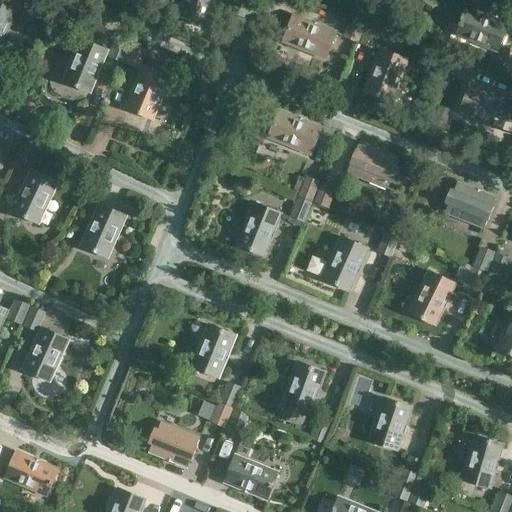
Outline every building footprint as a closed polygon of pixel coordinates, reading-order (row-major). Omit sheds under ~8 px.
[(183,0),(180,16),(208,22),(212,0),(183,0)] [(0,45),(15,11),(0,4),(0,45)] [(497,52),(508,26),(465,8),(455,35),(497,52)] [(325,59),(335,33),(293,16),(282,42),(325,59)] [(343,38),(358,44),(365,24),(350,18),(343,38)] [(373,49),(380,30),(367,25),(360,43),(373,49)] [(122,64),(131,44),(115,38),(107,57),(122,64)] [(63,83),(89,93),(106,51),(81,40),(63,83)] [(139,71),(147,51),(131,44),(122,64),(139,71)] [(406,60),(383,51),(380,50),(364,92),(390,103),(406,60)] [(450,75),(470,83),(476,68),(456,59),(450,75)] [(143,67),(126,109),(152,120),(169,78),(143,67)] [(501,129),(511,103),(469,86),(459,112),(501,129)] [(310,155),(321,129),(278,111),(268,137),(310,155)] [(23,141),(15,161),(30,168),(39,148),(23,141)] [(397,159),(383,154),(358,143),(347,172),(386,188),(388,181),(392,183),(398,168),(395,166),(397,159)] [(279,144),(269,169),(280,173),(285,159),(319,173),(323,161),(279,144)] [(31,171),(12,213),(37,225),(57,183),(31,171)] [(298,197),(312,203),(320,183),(306,177),(298,197)] [(86,197),(98,202),(107,184),(94,178),(86,197)] [(322,183),(313,203),(328,209),(336,189),(322,183)] [(484,228),(496,199),(457,184),(454,191),(450,189),(444,204),(448,206),(445,212),(484,228)] [(297,198),(289,217),(304,223),(312,204),(297,198)] [(263,256),(280,214),(254,203),(237,246),(263,256)] [(107,259),(125,217),(100,205),(81,247),(107,259)] [(384,233),(376,253),(391,259),(399,239),(384,233)] [(348,291),(367,249),(341,237),(323,279),(348,291)] [(479,247),(471,267),(487,273),(495,254),(479,247)] [(488,272),(503,278),(511,260),(496,254),(488,272)] [(471,268),(462,288),(478,295),(487,275),(471,268)] [(434,325),(454,284),(429,272),(409,313),(434,325)] [(15,300),(6,319),(21,326),(30,306),(15,300)] [(22,326),(38,333),(46,314),(31,307),(22,326)] [(511,355),(511,318),(497,348),(511,355)] [(217,378),(235,336),(209,325),(191,368),(217,378)] [(42,329),(23,371),(49,382),(68,341),(42,329)] [(308,415),(324,372),(298,363),(282,406),(308,415)] [(226,382),(210,422),(225,428),(233,409),(231,408),(240,387),(226,382)] [(396,451),(411,408),(384,399),(370,442),(396,451)] [(240,435),(249,416),(234,409),(226,429),(240,435)] [(317,419),(309,439),(323,444),(331,425),(317,419)] [(188,468),(199,439),(160,424),(158,430),(154,428),(148,443),(152,445),(149,452),(188,468)] [(490,489),(502,445),(475,437),(463,481),(490,489)] [(58,471),(16,453),(4,478),(46,497),(58,471)] [(400,476),(415,482),(423,462),(408,456),(400,476)] [(267,500),(277,474),(235,457),(224,483),(267,500)] [(415,482),(400,476),(399,476),(391,496),(407,502),(415,482)] [(431,489),(416,483),(408,502),(423,508),(431,489)] [(139,511),(144,500),(118,490),(109,511),(139,511)] [(490,511),(508,511),(511,502),(511,497),(499,492),(490,511)] [(371,511),(338,499),(332,511),(371,511)]
